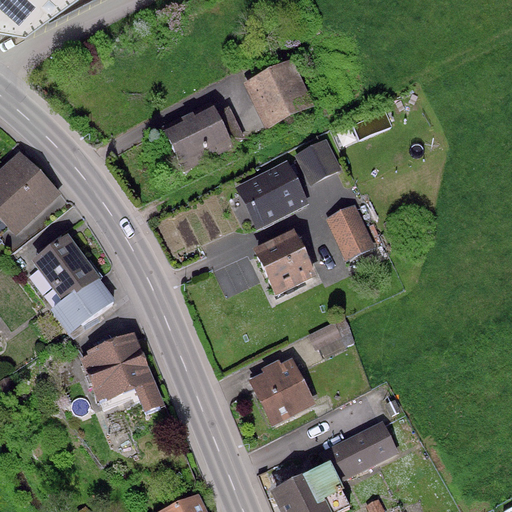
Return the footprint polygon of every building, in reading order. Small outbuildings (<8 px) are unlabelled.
[(0,0),(0,31),(23,35),(72,0),(0,0)] [(315,106),(292,59),(243,82),(265,129),(315,106)] [(217,112),(214,105),(163,129),(184,171),(234,147),(233,144),(217,112)] [(229,106),(217,112),(233,144),(244,139),(229,106)] [(342,170),(327,139),(295,155),(310,186),(342,170)] [(61,193),(19,150),(0,168),(0,219),(9,229),(16,236),(61,193)] [(309,204),(287,160),(235,186),(257,229),(309,204)] [(375,247),(355,205),(326,218),(346,261),(375,247)] [(0,219),(0,237),(9,229),(0,219)] [(317,275),(295,228),(253,248),(276,295),(317,275)] [(88,261),(68,234),(33,260),(62,300),(81,325),(115,300),(99,278),(102,275),(90,259),(88,261)] [(70,334),(81,325),(62,300),(50,309),(70,334)] [(345,318),(307,335),(314,351),(342,338),(339,333),(350,328),(345,318)] [(163,404),(134,332),(87,351),(88,354),(78,358),(98,406),(136,390),(145,412),(163,404)] [(315,403),(292,358),(281,363),(279,359),(262,368),(264,372),(249,380),(272,425),(315,403)] [(10,377),(0,380),(0,384),(6,399),(17,394),(10,377)] [(399,453),(383,421),(325,450),(330,460),(341,482),(399,453)] [(330,460),(270,490),(281,511),(337,511),(350,506),(342,489),(344,488),(341,482),(330,460)] [(208,511),(199,493),(159,511),(208,511)] [(384,511),(378,499),(365,506),(368,511),(384,511)]
